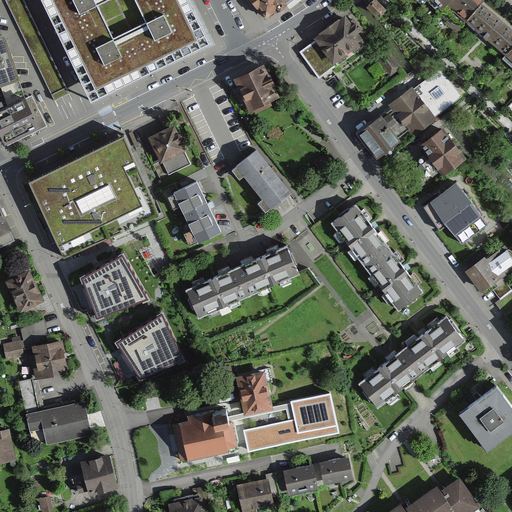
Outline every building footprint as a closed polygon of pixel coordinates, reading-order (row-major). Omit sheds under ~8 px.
[(24,0),(13,0),(8,3),(55,101),(62,97),(70,94),(24,0)] [(193,0),(44,0),(96,104),(216,45),(193,0)] [(288,4),(284,0),(252,0),(268,19),(288,4)] [(455,0),(432,0),(430,2),(444,14),(449,8),(455,0)] [(485,5),(478,0),(455,0),(449,8),(468,24),(485,5)] [(386,11),(376,2),(371,8),(380,17),(386,11)] [(511,28),(485,5),(468,24),(506,58),(511,51),(511,28)] [(369,46),(350,19),(302,52),(321,79),(369,46)] [(20,78),(5,36),(0,37),(0,84),(1,84),(17,79),(20,78)] [(400,67),(388,53),(381,59),(393,73),(400,67)] [(263,65),(234,79),(249,110),(278,96),(263,65)] [(460,99),(440,73),(422,86),(360,134),(380,160),(442,113),(443,113),(460,99)] [(17,79),(1,84),(9,105),(24,98),(17,79)] [(42,125),(28,97),(24,98),(9,105),(0,109),(0,129),(6,142),(42,125)] [(174,128),(151,138),(160,160),(152,163),(159,178),(190,164),(183,149),(174,128)] [(139,145),(132,131),(129,132),(135,147),(139,145)] [(470,162),(448,133),(427,149),(448,178),(470,162)] [(124,143),(124,142),(123,143),(30,183),(29,183),(29,184),(60,255),(60,256),(62,256),(155,215),(155,214),(124,143)] [(257,151),(237,167),(272,210),(292,194),(257,151)] [(341,166),(330,154),(318,165),(329,177),(341,166)] [(472,202),(457,183),(424,207),(440,231),(447,226),(462,245),(487,226),(472,202)] [(221,233),(197,184),(175,194),(199,243),(221,233)] [(0,203),(0,238),(14,231),(0,203)] [(360,204),(333,224),(399,310),(425,290),(360,204)] [(511,275),(511,250),(506,243),(468,273),(485,294),(492,288),(500,298),(511,290),(504,282),(511,275)] [(290,247),(185,290),(196,315),(300,272),(290,247)] [(152,299),(124,252),(81,278),(97,321),(152,299)] [(33,271),(8,283),(22,313),(47,302),(33,271)] [(185,361),(163,312),(116,343),(141,381),(185,361)] [(466,340),(449,317),(360,384),(378,407),(466,340)] [(47,320),(24,330),(27,346),(50,342),(47,320)] [(23,341),(5,345),(8,359),(26,355),(23,341)] [(67,344),(33,349),(38,380),(72,375),(67,344)] [(262,373),(236,379),(245,414),(270,408),(262,373)] [(36,380),(21,383),(31,430),(45,427),(49,446),(93,437),(86,402),(43,412),(36,380)] [(511,403),(501,388),(464,415),(491,451),(511,435),(511,403)] [(243,430),(248,453),(340,433),(331,391),(291,400),(295,419),(243,430)] [(227,408),(188,417),(189,422),(174,426),(182,462),(237,449),(227,408)] [(0,440),(0,442),(0,463),(19,460),(13,430),(0,432),(0,440)] [(121,488),(112,457),(70,468),(72,477),(87,473),(93,496),(121,488)] [(357,482),(352,457),(283,471),(288,497),(357,482)] [(272,481),(241,487),(245,511),(258,511),(277,507),(272,481)] [(462,481),(443,493),(455,511),(478,511),(481,510),(462,481)] [(455,511),(443,493),(440,488),(407,509),(408,511),(455,511)] [(50,497),(41,499),(44,511),(45,511),(53,510),(50,497)] [(210,511),(208,498),(174,505),(175,511),(210,511)]
